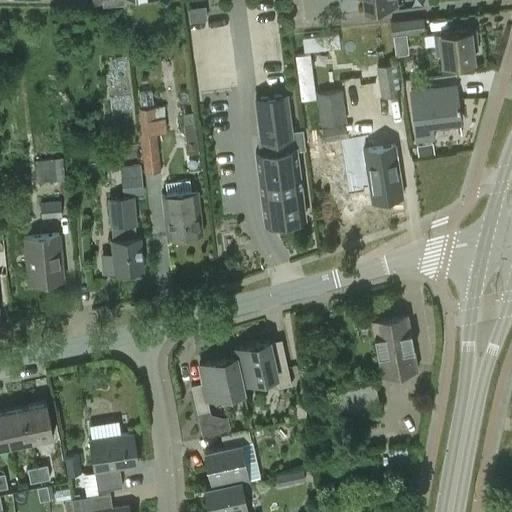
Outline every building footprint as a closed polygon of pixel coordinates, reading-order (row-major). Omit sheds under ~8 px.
[(396,6),(395,0),(362,0),(363,9),(396,6)] [(206,18),(204,6),(188,9),(190,21),(206,18)] [(425,32),(423,18),(423,17),(389,21),(391,36),(425,32)] [(189,37),(197,90),(238,85),(230,28),(206,31),(206,35),(189,37)] [(473,60),(472,46),(477,45),(475,29),(435,33),(436,49),(441,49),(442,63),(473,60)] [(399,93),(394,63),(376,65),(381,95),(399,93)] [(434,99),(432,87),(410,90),(416,140),(432,138),(431,126),(460,123),(456,96),(434,99)] [(344,121),(342,110),(339,89),(316,93),(320,125),(344,121)] [(255,96),(260,135),(260,136),(264,136),(265,149),(259,150),(255,151),(264,222),(305,217),(296,149),(305,147),(302,128),(290,129),(285,93),(255,96)] [(164,106),(141,108),(146,170),(163,168),(162,158),(159,158),(157,130),(166,129),(164,106)] [(185,137),(196,136),(195,122),(183,124),(185,137)] [(321,127),(323,141),(347,138),(345,124),(321,127)] [(432,143),(416,145),(418,155),(433,153),(432,143)] [(364,164),(366,176),(384,173),(382,164),(397,161),(394,147),(367,151),(366,144),(348,147),(351,166),(364,164)] [(36,161),(39,180),(66,176),(63,157),(36,161)] [(384,173),(366,176),(370,202),(402,197),(397,161),(382,164),(384,173)] [(140,165),(120,167),(121,178),(141,176),(140,165)] [(162,196),(167,238),(202,234),(197,192),(162,196)] [(103,274),(114,273),(144,270),(140,237),(137,237),(133,195),(109,197),(112,239),(111,240),(112,252),(101,253),(103,274)] [(41,203),(43,217),(62,215),(61,201),(41,203)] [(23,238),(28,284),(63,281),(59,234),(23,238)] [(408,312),(370,318),(380,376),(418,369),(408,312)] [(278,337),(230,348),(240,391),(241,391),(239,383),(275,375),(277,386),(288,383),(278,337)] [(204,399),(240,391),(230,348),(231,356),(196,364),(200,383),(188,385),(194,413),(206,410),(204,399)] [(337,418),(380,410),(375,381),(331,389),(337,418)] [(304,401),(294,402),(295,414),(305,413),(304,401)] [(24,406),(31,441),(53,436),(46,402),(24,406)] [(24,406),(3,410),(10,445),(31,441),(24,406)] [(3,410),(0,410),(0,446),(10,445),(3,410)] [(230,412),(201,415),(203,431),(231,428),(230,412)] [(223,444),(203,449),(211,483),(241,476),(242,482),(250,481),(249,478),(260,475),(256,458),(245,460),(241,442),(251,440),(248,427),(221,434),(223,444)] [(122,487),(119,469),(137,466),(131,434),(88,441),(97,491),(122,487)] [(67,456),(69,473),(82,471),(79,454),(67,456)] [(46,464),(36,466),(39,480),(49,478),(46,464)] [(29,482),(39,480),(36,466),(26,468),(29,482)] [(303,479),(301,469),(273,475),(275,484),(303,479)] [(211,483),(203,485),(209,511),(249,511),(242,482),(241,476),(211,483)] [(46,500),(43,484),(34,486),(37,501),(46,500)] [(86,495),(72,497),(73,511),(130,511),(129,502),(112,505),(110,491),(98,493),(86,495)]
